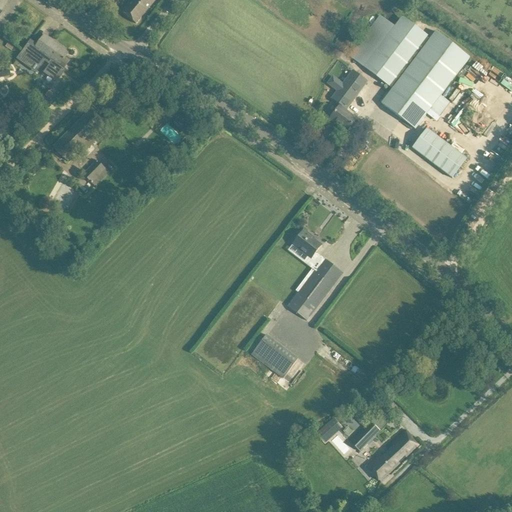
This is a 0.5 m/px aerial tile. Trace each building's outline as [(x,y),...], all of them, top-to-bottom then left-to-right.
[(156,0),(130,0),(121,11),(136,24),(156,0)] [(436,32),(430,40),(401,18),(395,27),(390,33),(378,24),(352,58),(364,67),(392,89),(381,104),(415,129),(470,58),(436,32)] [(29,43),(17,59),(30,68),(36,60),(39,56),(44,60),(50,64),(44,73),(56,82),(65,70),(64,69),(69,61),(65,58),(69,53),(44,35),(38,43),(35,48),(29,43)] [(338,92),(333,99),(341,105),(346,108),(351,102),(366,82),(353,72),(338,92)] [(155,104),(147,112),(151,115),(159,107),(155,104)] [(336,112),(330,119),(331,120),(332,119),(341,126),(340,127),(347,132),(356,120),(345,111),(346,108),(341,105),(340,107),(336,112)] [(91,110),(53,147),(60,154),(67,161),(84,144),(88,149),(98,139),(94,134),(104,124),(98,117),(91,110)] [(198,122),(192,129),(199,136),(206,129),(198,122)] [(467,159),(427,129),(412,148),(452,179),(467,159)] [(96,187),(110,173),(97,160),(83,174),(96,187)] [(39,203),(39,205),(40,208),(41,210),(43,211),(46,212),(48,212),(50,211),(52,210),(54,208),(54,205),(54,203),(54,201),(52,199),(50,197),(48,197),(46,197),(43,197),(41,199),(40,201),(39,203)] [(307,321),(337,281),(343,273),(324,259),(322,261),(315,255),(321,246),(310,237),(311,236),(303,230),(297,238),(293,244),(309,257),(307,261),(317,268),(288,307),(307,321)] [(298,359),(266,336),(252,355),(284,379),(298,359)] [(355,408),(350,414),(358,421),(361,418),(363,415),(363,410),(360,408),(355,408)] [(351,442),(360,451),(381,431),(371,422),(351,442)] [(381,482),(412,452),(419,445),(406,431),(393,443),(395,445),(382,457),(381,456),(368,468),(381,482)] [(329,442),(345,457),(349,453),(350,454),(355,449),(348,442),(338,433),(329,442)]
